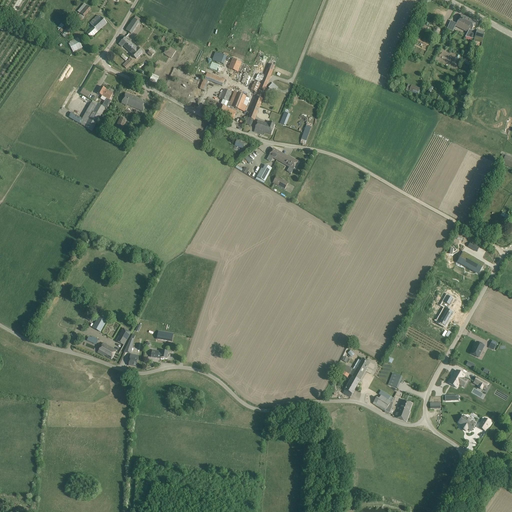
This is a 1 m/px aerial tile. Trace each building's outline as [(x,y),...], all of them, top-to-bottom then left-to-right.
[(79,24),(91,11),(84,5),(80,9),(80,14),(75,20),(79,24)] [(450,21),(448,25),(446,29),(453,32),(455,27),(466,32),(464,36),(474,39),(473,41),(481,43),(484,33),(472,29),(475,23),(461,15),(457,24),(450,21)] [(87,32),(91,38),(101,29),(103,27),(105,26),(105,25),(107,23),(101,17),(92,25),(93,27),(87,32)] [(134,19),(126,31),(131,34),(139,22),(134,19)] [(67,38),(72,32),(67,28),(63,34),(67,38)] [(125,37),(119,44),(122,47),(123,46),(132,54),(132,55),(136,59),(143,52),(138,48),(137,49),(125,37)] [(82,48),(77,39),(68,44),(73,52),(82,48)] [(164,54),(171,59),(176,50),(169,46),(164,54)] [(152,49),(147,54),(151,58),(156,52),(152,49)] [(215,52),(212,60),(224,65),(227,57),(215,52)] [(262,55),(257,69),(262,71),(267,56),(262,55)] [(131,58),(123,66),(127,69),(134,61),(131,58)] [(162,73),(169,76),(175,60),(172,59),(168,70),(164,69),(162,73)] [(232,59),(228,68),(238,72),(242,63),(232,59)] [(269,64),(262,81),(266,82),(268,83),(275,66),(269,64)] [(152,73),(150,81),(156,84),(159,76),(153,73),(152,73)] [(225,80),(207,73),(201,90),(205,91),(208,81),(222,86),(225,80)] [(408,92),(417,96),(420,89),(411,85),(408,92)] [(106,98),(102,106),(105,108),(107,109),(111,101),(109,100),(113,94),(106,90),(106,89),(101,87),(97,93),(102,96),(106,98)] [(231,93),(224,89),(220,99),(228,102),(231,93)] [(125,93),(124,98),(121,103),(126,105),(143,112),(147,102),(144,101),(144,102),(141,100),(125,93)] [(232,104),(231,107),(233,108),(234,108),(240,111),(244,112),(247,106),(243,105),(245,99),(246,98),(246,97),(237,93),(232,104)] [(254,99),(255,100),(248,118),(254,121),(263,99),(255,96),(254,99)] [(72,113),(69,117),(92,131),(105,108),(102,106),(93,101),(82,119),(72,113)] [(220,105),(218,111),(215,116),(222,119),(222,117),(232,121),(236,112),(227,108),(220,105)] [(284,112),(280,123),(285,126),(290,114),(284,112)] [(120,134),(127,120),(120,117),(114,132),(120,134)] [(254,132),(262,135),(266,123),(258,120),(254,132)] [(268,124),(266,123),(262,135),(263,135),(263,134),(264,132),(271,135),(275,124),(268,122),(268,124)] [(302,141),(307,143),(312,124),(306,122),(302,141)] [(244,143),(237,140),(235,146),(242,148),(244,143)] [(287,157),(288,156),(273,148),(269,156),(276,161),(280,154),(287,157)] [(298,161),(288,156),(287,157),(280,154),(276,161),(293,170),(298,161)] [(511,167),(511,158),(502,154),(499,160),(503,162),(502,164),(511,167)] [(248,155),(245,159),(250,163),(253,160),(248,155)] [(257,177),(265,182),(272,169),(265,165),(263,169),(262,169),(257,177)] [(277,176),(273,183),(284,190),(288,183),(277,176)] [(493,229),(498,232),(505,219),(500,215),(493,229)] [(464,250),(460,256),(467,260),(465,263),(480,270),(482,265),(481,265),(482,263),(480,262),(481,260),(473,256),(474,255),(464,250)] [(442,321),(442,323),(448,311),(449,312),(450,309),(448,308),(444,306),(450,296),(445,293),(439,302),(443,304),(437,312),(439,313),(437,318),(442,321)] [(108,320),(100,315),(92,329),(100,334),(108,320)] [(131,333),(124,328),(117,341),(124,345),(131,333)] [(158,331),(157,339),(172,342),(173,334),(158,331)] [(135,336),(133,334),(124,352),(131,353),(133,340),(135,336)] [(476,342),(470,354),(478,358),(484,346),(476,342)] [(103,343),(100,348),(97,353),(104,356),(104,355),(111,359),(116,351),(103,343)] [(161,352),(152,350),(151,357),(161,359),(163,359),(163,358),(167,359),(168,352),(162,350),(161,352)] [(137,367),(139,356),(130,355),(129,366),(137,367)] [(352,376),(360,381),(370,363),(362,359),(356,371),(347,366),(343,371),(352,376)] [(456,371),(449,384),(456,388),(459,385),(460,382),(464,384),(467,380),(463,378),(464,376),(456,371)] [(392,373),(388,385),(392,387),(398,389),(401,380),(402,377),(392,373)] [(350,397),(360,381),(352,376),(343,393),(350,397)] [(476,378),(474,381),(480,385),(481,383),(484,385),(482,389),(485,391),(489,385),(476,378)] [(376,398),(373,404),(385,412),(389,405),(391,402),(381,396),(379,399),(376,398)] [(398,408),(394,418),(406,422),(410,412),(409,412),(412,404),(402,400),(399,408),(398,408)] [(467,429),(471,431),(476,424),(463,416),(459,423),(462,426),(461,428),(466,432),(467,429)] [(485,431),(490,423),(484,419),(479,427),(485,431)]
